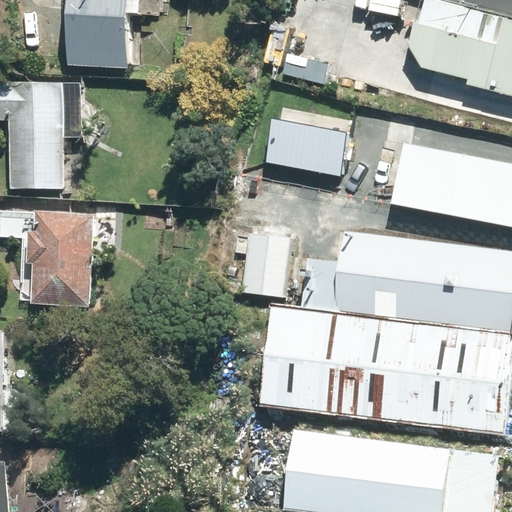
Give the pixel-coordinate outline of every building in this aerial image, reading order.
[(145,0),(76,0),(73,69),(131,71),(133,17),(144,17),(145,0)] [(471,83),(470,87),(511,97),(511,22),(428,0),(421,27),(437,31),(433,47),(439,48),(433,73),(471,83)] [(0,123),(15,124),(14,192),(65,192),(66,86),(0,85),(0,123)] [(355,145),(277,129),(268,170),(347,186),(355,145)] [(511,167),(408,147),(396,207),(511,229),(511,167)] [(31,265),(39,266),(36,307),(92,310),(97,219),(40,216),(39,236),(32,236),(31,265)] [(255,218),(246,295),(285,300),(294,222),(255,218)] [(265,409),(508,437),(511,399),(511,253),(347,235),(340,298),(322,296),(320,313),(277,309),(265,409)] [(300,434),(290,511),(496,511),(503,458),(300,434)] [(33,450),(32,476),(51,477),(52,451),(33,450)] [(10,511),(8,466),(0,466),(0,511),(10,511)]
